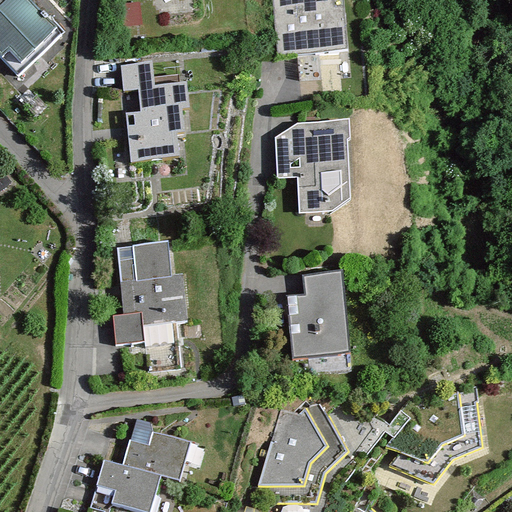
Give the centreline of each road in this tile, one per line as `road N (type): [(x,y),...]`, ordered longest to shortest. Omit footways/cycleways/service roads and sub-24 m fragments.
road 1 (residential): [(37,511),(71,406),(82,324),(81,213)]
road 2 (residential): [(81,213),(86,0)]
